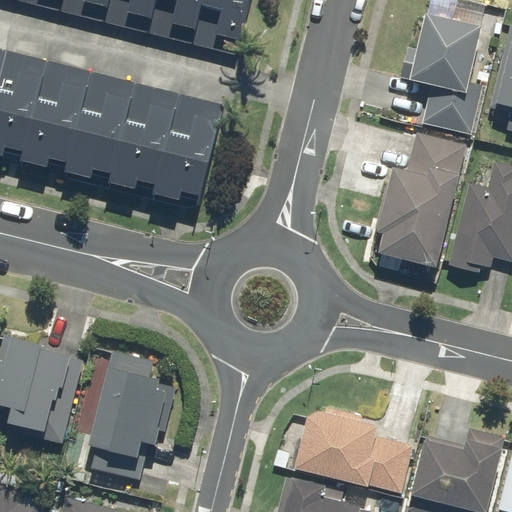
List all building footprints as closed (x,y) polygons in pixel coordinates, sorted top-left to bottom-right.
[(14,0),(57,11),(101,22),(144,33),(189,44),(235,56),(249,0),(14,0)] [(481,25),(423,12),(407,78),(429,83),(420,123),(473,135),(491,57),(475,53),(481,25)] [(511,39),(506,38),(489,108),(497,109),(493,125),(511,129),(511,39)] [(0,153),(2,154),(4,144),(24,149),(22,159),(49,166),(51,156),(69,160),(66,170),(90,176),(92,166),(112,171),(110,181),(134,187),(136,177),(156,182),(154,192),(179,199),(181,189),(202,194),(224,106),(178,94),(135,83),(91,72),(46,61),(1,49),(0,48),(0,153)] [(409,171),(391,167),(375,230),(383,232),(378,252),(435,267),(466,144),(418,132),(409,171)] [(511,166),(495,162),(486,195),(465,189),(447,263),(479,272),(481,265),(490,267),(493,257),(511,261),(511,166)] [(65,443),(84,365),(69,362),(71,352),(3,335),(0,347),(0,404),(9,407),(4,428),(65,443)] [(135,462),(140,441),(153,444),(167,391),(156,388),(159,377),(150,374),(153,362),(111,352),(88,442),(83,464),(140,478),(144,464),(135,462)] [(325,406),(304,417),(292,468),(403,493),(414,444),(375,435),(377,427),(361,423),(362,415),(325,406)] [(464,444),(425,434),(406,511),(410,511),(487,511),(506,437),(468,427),(464,444)] [(511,511),(511,448),(494,511),(511,511)] [(357,511),(360,503),(318,494),(321,483),(289,476),(280,511),(357,511)] [(25,489),(0,482),(0,511),(38,511),(40,507),(21,502),(25,489)] [(130,511),(65,496),(61,511),(130,511)]
